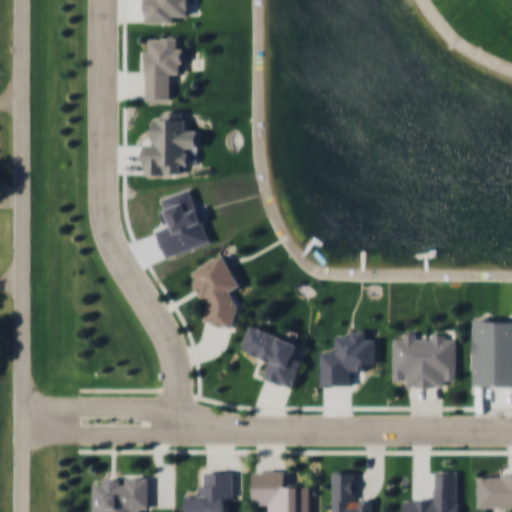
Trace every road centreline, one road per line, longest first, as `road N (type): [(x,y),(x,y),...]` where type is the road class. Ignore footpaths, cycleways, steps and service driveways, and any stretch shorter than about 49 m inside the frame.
road 1 (residential): [(25,511),(25,0)]
road 2 (residential): [(175,415),(170,346),(106,230),(101,0)]
road 3 (residential): [(511,431),(175,415)]
road 4 (residential): [(25,431),(148,431),(175,415)]
road 5 (residential): [(175,415),(146,403),(25,402)]
